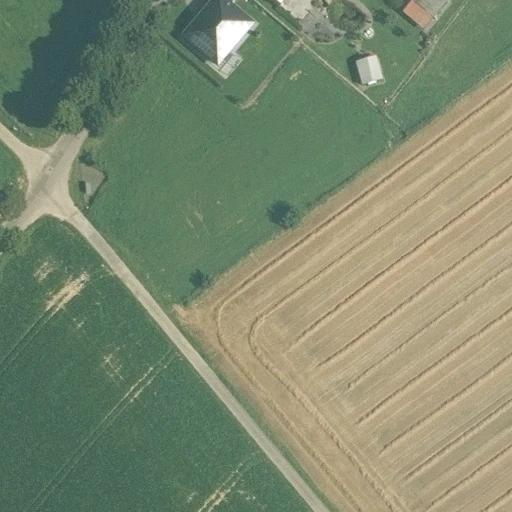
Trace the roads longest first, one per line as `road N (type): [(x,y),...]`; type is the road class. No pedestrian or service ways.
road 1 (track): [(319,511),(48,185)]
road 2 (unclassified): [(156,0),(48,185),(0,242)]
